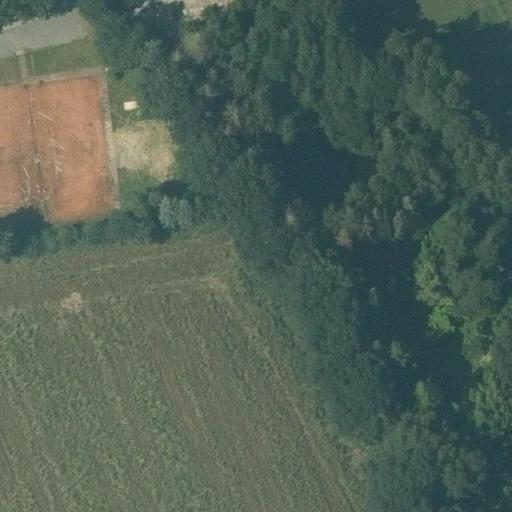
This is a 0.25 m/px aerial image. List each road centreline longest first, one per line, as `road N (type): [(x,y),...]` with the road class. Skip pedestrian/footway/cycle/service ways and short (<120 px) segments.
road 1 (residential): [(116,336),(0,146)]
road 2 (residential): [(213,511),(116,336)]
road 3 (residential): [(116,336),(0,381)]
